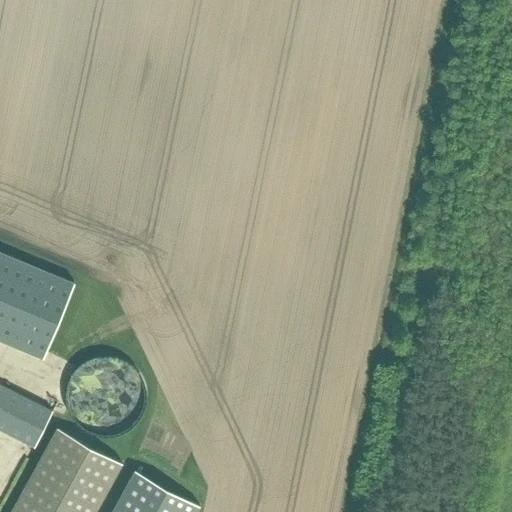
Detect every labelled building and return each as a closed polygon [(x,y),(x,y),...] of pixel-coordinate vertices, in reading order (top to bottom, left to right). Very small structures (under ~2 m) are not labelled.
[(0,251),(0,339),(42,357),(74,282),(0,251)] [(88,428),(100,432),(112,432),(123,429),(133,422),(140,412),(145,401),(145,389),(142,377),(135,366),(125,359),(113,355),(100,355),(88,358),(78,366),(71,376),(67,388),(67,400),(71,411),(78,421),(88,428)] [(0,427),(33,445),(52,410),(0,382),(0,427)] [(94,511),(123,463),(57,426),(7,511),(94,511)] [(133,462),(107,511),(189,511),(198,495),(133,462)]
